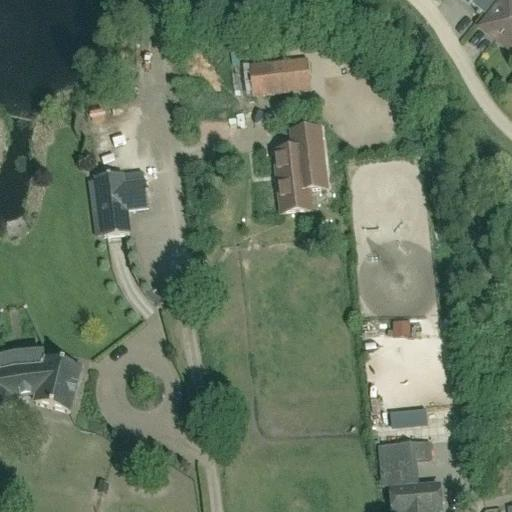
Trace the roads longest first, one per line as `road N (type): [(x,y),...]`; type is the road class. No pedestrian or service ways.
road 1 (residential): [(215,511),(186,320),(178,177)]
road 2 (track): [(511,137),(415,0)]
